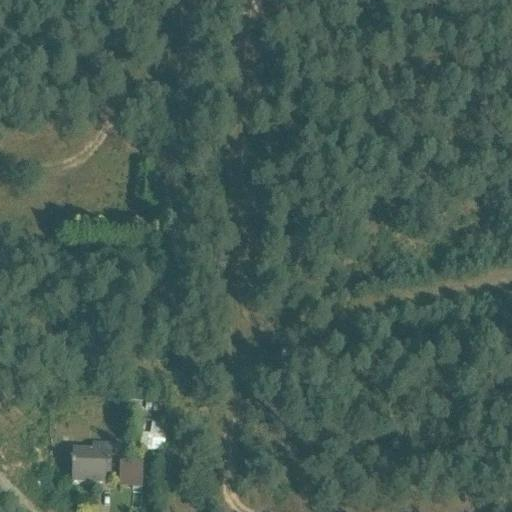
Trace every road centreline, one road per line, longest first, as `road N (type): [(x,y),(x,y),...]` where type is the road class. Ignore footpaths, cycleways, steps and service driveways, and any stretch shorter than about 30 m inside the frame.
road 1 (track): [(254,0),(245,44),(232,333),(226,495),(235,511)]
road 2 (track): [(232,333),(511,283)]
road 3 (track): [(170,0),(162,65),(88,152),(57,168),(0,178)]
